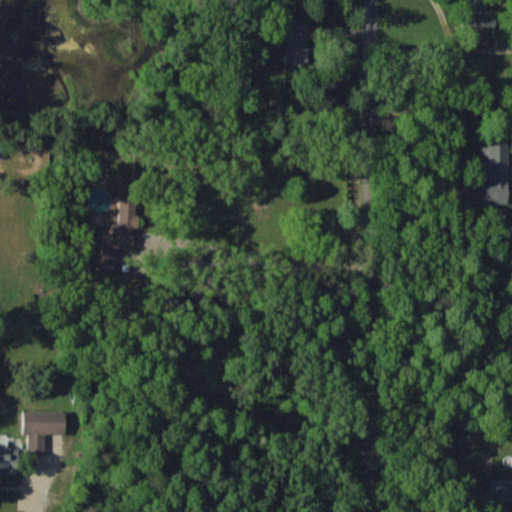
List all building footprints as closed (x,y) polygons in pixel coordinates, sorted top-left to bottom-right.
[(464,0),(464,27),(496,28),(496,9),(487,9),(487,0),(464,0)] [(285,63),(307,64),(309,21),(293,20),(293,29),(287,29),(285,63)] [(507,202),(507,140),(480,139),(480,158),(485,158),(485,202),(507,202)] [(119,265),(119,247),(134,248),(136,198),(119,197),(118,224),(102,224),(101,264),(119,265)] [(119,198),(109,197),(107,222),(117,223),(119,198)] [(64,410),(21,410),(21,433),(27,433),(27,451),(44,451),(45,434),(64,434),(64,410)] [(0,446),(0,481),(1,482),(1,472),(17,472),(18,447),(0,446)] [(491,499),(511,499),(511,479),(492,479),(491,499)]
